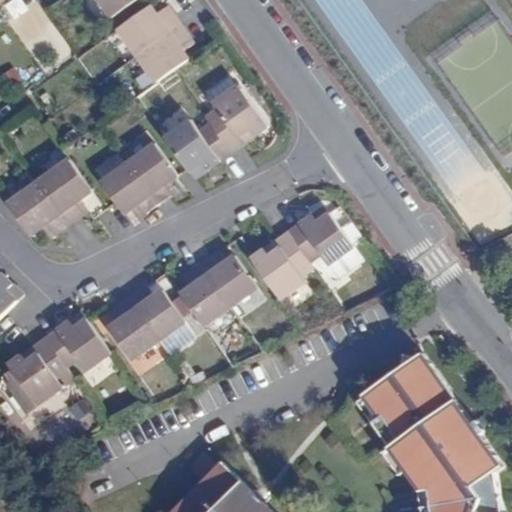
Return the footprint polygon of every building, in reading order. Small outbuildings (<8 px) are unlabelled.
[(98,0),(112,22),(143,0),(98,0)] [(157,15),(153,7),(120,29),(157,83),(189,61),(184,51),(193,45),(187,36),(174,18),(167,8),(157,15)] [(249,129),(255,137),(262,132),(268,128),(238,88),(235,90),(228,80),(208,93),(216,103),(214,105),(217,109),(206,118),(210,124),(199,132),(191,121),(167,138),(190,171),(202,163),(208,170),(219,162),(232,153),(226,145),(249,129)] [(232,153),(255,137),(249,129),(226,145),(232,153)] [(178,176),(155,145),(101,185),(125,217),(134,210),(141,220),(148,215),(170,199),(178,193),(170,182),(178,176)] [(93,174),(101,185),(126,166),(118,155),(93,174)] [(93,193),(70,161),(8,205),(32,237),(44,228),(51,238),(59,232),(82,215),(88,211),(82,201),(93,193)] [(202,163),(190,171),(196,179),(208,170),(202,163)] [(319,221),(330,213),(325,206),(314,215),(319,221)] [(355,247),(330,213),(319,221),(314,215),(308,219),(289,233),(294,239),(271,256),(266,249),(261,253),(253,258),(283,299),(307,281),(304,276),(314,268),(311,264),(322,255),(330,265),(355,247)] [(289,233),(266,249),(271,256),(294,239),(289,233)] [(226,262),(219,252),(212,257),(188,275),(181,280),(188,289),(182,295),(205,327),(256,288),(233,258),(226,262)] [(0,320),(18,302),(8,291),(13,285),(6,279),(0,272),(0,320)] [(8,291),(18,302),(24,296),(13,285),(8,291)] [(155,295),(148,286),(140,292),(118,307),(110,313),(116,323),(109,329),(133,361),(186,321),(163,290),(155,295)] [(75,328),(85,321),(81,315),(71,322),(75,328)] [(110,355),(85,321),(75,328),(71,322),(65,326),(45,340),(50,347),(28,362),(24,355),(19,359),(11,364),(40,406),(65,388),(60,382),(71,374),(66,368),(78,361),(87,373),(110,355)] [(45,340),(24,355),(28,362),(50,347),(45,340)] [(401,371),(364,396),(382,419),(374,424),(392,449),(408,469),(422,490),(431,483),(451,509),(447,511),(511,511),(511,492),(499,474),(506,468),(483,436),(486,433),(477,420),(474,423),(424,354),(412,362),(403,360),(401,371)] [(382,419),(364,396),(356,401),(374,424),(382,419)] [(217,472),(230,458),(216,444),(203,458),(217,472)] [(408,469),(392,449),(383,455),(399,476),(408,469)] [(235,453),(230,458),(217,472),(181,507),(185,511),(294,511),(278,496),(281,493),(270,482),(267,484),(235,453)] [(431,483),(422,490),(438,511),(447,511),(451,509),(431,483)]
